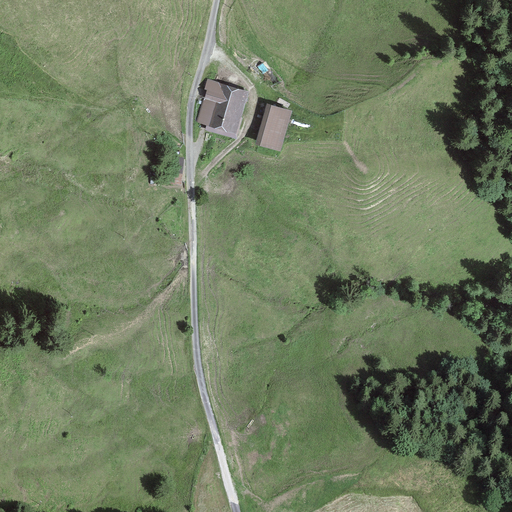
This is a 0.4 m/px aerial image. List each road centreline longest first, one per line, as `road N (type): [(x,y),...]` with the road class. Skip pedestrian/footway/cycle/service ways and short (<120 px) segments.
road 1 (track): [(236,511),(195,335),(190,108),(217,0)]
road 2 (track): [(206,48),(251,89),(252,102),(242,138),(191,191)]
